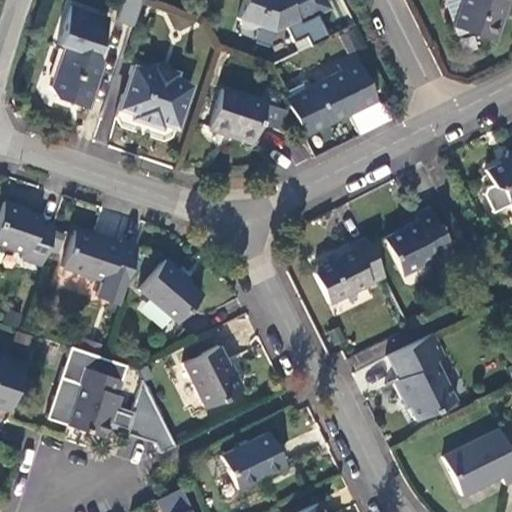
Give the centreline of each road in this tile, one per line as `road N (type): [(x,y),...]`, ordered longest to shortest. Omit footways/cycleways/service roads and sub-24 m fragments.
road 1 (residential): [(242,224),(394,511)]
road 2 (residential): [(0,138),(242,224)]
road 3 (residential): [(444,117),(242,224)]
road 4 (residential): [(388,0),(444,117)]
